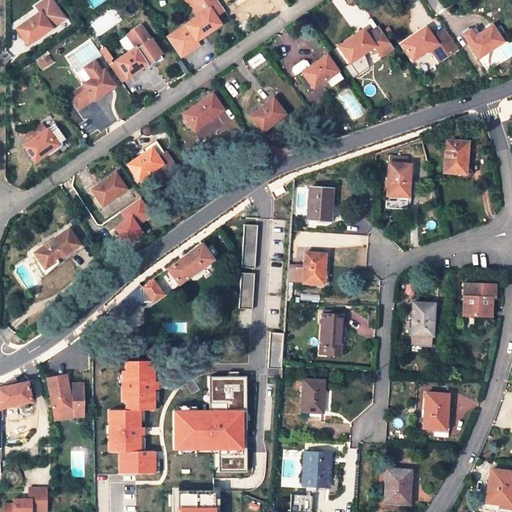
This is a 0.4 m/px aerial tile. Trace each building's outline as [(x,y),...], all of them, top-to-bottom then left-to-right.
[(43,0),(36,6),(41,12),(51,27),(65,17),(53,0),(43,0)] [(196,40),(220,24),(215,16),(224,9),(217,0),(204,0),(203,0),(186,0),(198,16),(185,25),(196,40)] [(16,29),(27,44),(51,27),(41,12),(16,29)] [(127,35),(136,47),(147,63),(161,53),(142,25),(127,35)] [(196,40),(185,25),(166,38),(180,57),(199,44),(196,40)] [(474,27),(463,36),(478,57),(502,40),(491,25),(479,34),(474,27)] [(457,48),(446,30),(434,39),(425,27),(401,44),(413,60),(426,50),(432,52),(438,61),(457,48)] [(378,28),(367,35),(363,29),(338,46),(349,62),(374,45),(381,55),(392,48),(378,28)] [(105,46),(99,50),(120,82),(126,77),(115,62),(105,46)] [(115,62),(126,77),(147,63),(136,47),(115,62)] [(310,66),(296,76),(307,91),(327,77),(337,70),(326,55),(310,66)] [(47,56),(37,64),(41,69),(51,62),(47,56)] [(79,110),(114,86),(103,70),(95,59),(79,71),(86,82),(68,95),(79,110)] [(291,70),(296,76),(310,66),(306,60),(302,59),(292,66),(291,70)] [(341,77),(337,70),(327,77),(331,84),(341,77)] [(212,94),(182,114),(193,130),(223,110),(212,94)] [(250,117),(262,132),(285,114),(272,98),(250,117)] [(35,161),(48,152),(58,144),(65,139),(54,124),(40,134),(24,146),(35,161)] [(18,138),(24,146),(40,134),(34,126),(18,138)] [(467,141),(445,140),(443,171),(464,173),(467,141)] [(155,181),(175,166),(165,151),(163,152),(156,141),(142,151),(144,153),(127,165),(138,180),(149,172),(155,181)] [(58,144),(48,152),(51,155),(60,148),(58,144)] [(409,165),(388,164),(385,208),(406,209),(409,165)] [(175,166),(155,181),(158,184),(163,180),(167,185),(176,178),(173,174),(178,170),(175,166)] [(219,166),(209,174),(216,184),(227,177),(219,166)] [(125,188),(115,173),(91,190),(102,205),(125,188)] [(330,188),(309,187),(308,220),(329,220),(330,188)] [(120,212),(126,220),(114,228),(125,243),(141,232),(137,225),(152,214),(141,197),(120,212)] [(257,227),(246,226),(243,267),(254,268),(257,227)] [(78,244),(68,229),(34,252),(46,271),(58,263),(57,259),(78,244)] [(201,244),(167,269),(178,284),(212,259),(201,244)] [(324,257),(304,255),(304,265),(302,282),(302,283),(322,284),(324,257)] [(302,282),(304,265),(292,265),(291,281),(302,282)] [(254,275),(243,274),(241,308),(252,309),(254,275)] [(163,294),(153,280),(142,288),(152,302),(163,294)] [(494,298),(495,286),(470,284),(469,296),(464,295),(463,314),(490,316),(491,298),(494,298)] [(433,301),(412,299),(410,330),(412,331),(412,342),(429,342),(430,332),(431,332),(433,301)] [(343,316),(322,314),(320,344),(317,344),(317,355),(326,355),(327,353),(340,354),(343,316)] [(284,333),(270,332),(268,368),(281,369),(284,333)] [(153,454),(139,454),(138,408),(153,408),(152,373),(149,373),(149,363),(126,364),(126,374),(123,374),(124,400),(125,400),(126,415),(109,415),(111,451),(121,451),(122,471),(153,470),(153,454)] [(66,375),(47,379),(55,415),(74,411),(85,411),(84,385),(74,385),(74,392),(70,394),(66,375)] [(242,414),(247,414),(246,377),(210,377),(211,414),(242,414)] [(310,407),(322,408),(323,380),(303,379),(301,411),(310,411),(310,407)] [(0,409),(30,403),(26,382),(15,384),(14,380),(5,382),(6,386),(0,387),(0,409)] [(445,427),(448,393),(426,391),(423,426),(445,427)] [(55,415),(56,420),(75,416),(85,417),(85,411),(74,411),(55,415)] [(243,446),(242,414),(211,414),(179,415),(179,447),(216,446),(243,446)] [(247,471),(247,446),(243,446),(216,446),(216,471),(247,471)] [(330,453),(304,452),(302,485),(326,486),(327,462),(330,462),(330,453)] [(410,469),(386,468),(384,501),(405,502),(406,486),(409,486),(410,469)] [(511,502),(511,471),(490,468),(486,500),(511,504),(511,502)] [(46,511),(47,488),(29,488),(29,500),(24,500),(24,502),(19,502),(19,499),(13,499),(13,504),(3,504),(2,511),(46,511)]
